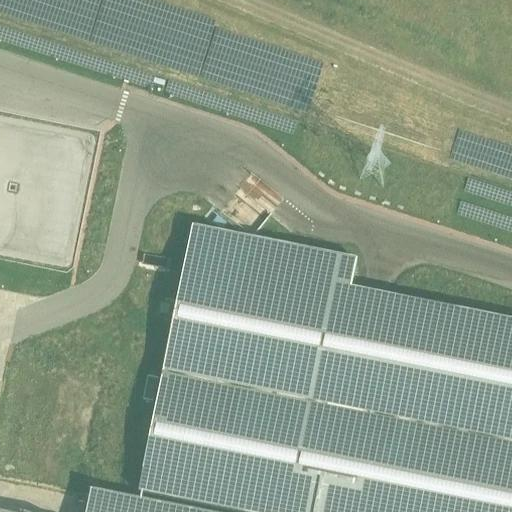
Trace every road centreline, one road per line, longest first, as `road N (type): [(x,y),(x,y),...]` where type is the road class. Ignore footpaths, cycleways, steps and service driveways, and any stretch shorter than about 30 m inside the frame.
road 1 (unknown): [(360,219),(317,511)]
road 2 (track): [(511,109),(245,0)]
